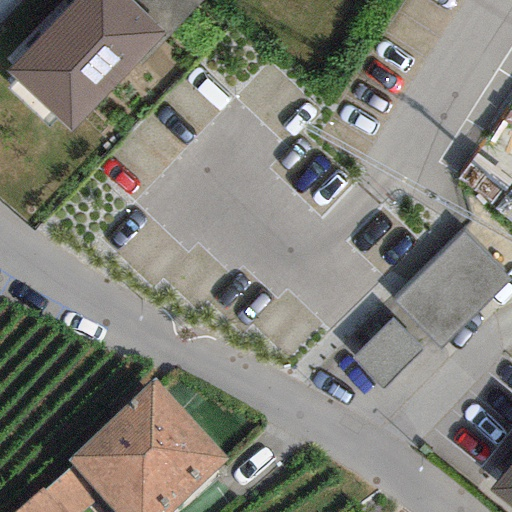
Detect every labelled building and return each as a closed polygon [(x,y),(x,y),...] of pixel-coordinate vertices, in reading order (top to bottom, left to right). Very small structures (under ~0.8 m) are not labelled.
[(163,34),(126,0),(71,0),(6,70),(72,131),(163,34)] [(508,280),(461,234),(393,303),(440,349),(508,280)] [(419,348),(391,320),(354,357),(382,385),(419,348)] [(168,511),(224,460),(150,381),(64,460),(72,465),(98,498),(111,511),(168,511)] [(511,459),(488,490),(511,511),(511,459)] [(79,511),(98,498),(72,465),(9,511),(79,511)]
